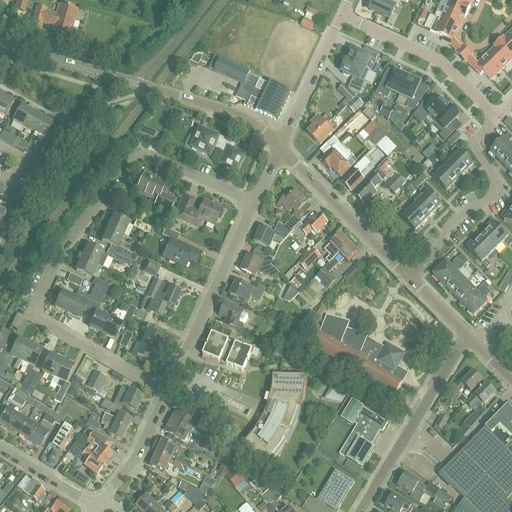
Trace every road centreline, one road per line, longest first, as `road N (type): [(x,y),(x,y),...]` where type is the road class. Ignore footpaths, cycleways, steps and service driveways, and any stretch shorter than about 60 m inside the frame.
road 1 (residential): [(165,393),(36,318),(35,302),(65,244),(140,155),(253,202)]
road 2 (residential): [(410,278),(452,221),(495,192),(495,176),(471,144),(497,118)]
road 3 (residential): [(165,393),(253,202)]
road 4 (residential): [(357,511),(466,335)]
road 5 (residential): [(497,118),(436,57),(340,15)]
road 6 (tertiary): [(410,278),(281,146)]
road 7 (tertiary): [(281,146),(233,112),(138,85)]
road 8 (tertiary): [(138,85),(0,45)]
road 9 (residential): [(281,146),(340,15)]
road 10 (residential): [(101,501),(133,461),(165,393)]
